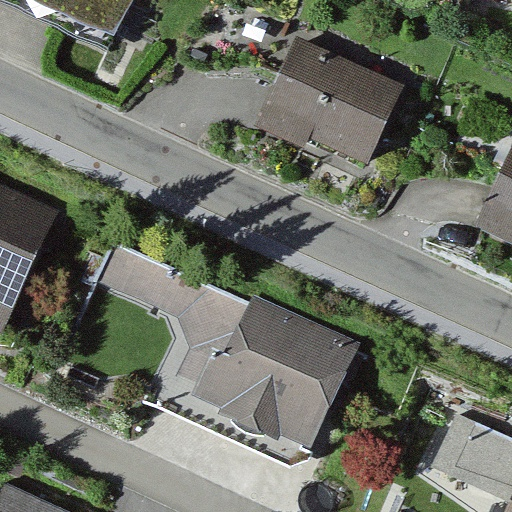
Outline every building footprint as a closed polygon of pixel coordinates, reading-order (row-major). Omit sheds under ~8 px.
[(0,0),(0,3),(108,52),(131,0),(0,0)] [(394,87),(279,37),(242,120),(357,171),(394,87)] [(511,150),(511,149),(462,234),(511,262),(511,150)] [(0,330),(53,204),(0,182),(0,330)] [(349,342),(114,236),(93,283),(181,322),(144,403),(291,469),(349,342)] [(511,511),(511,480),(498,511),(511,511)] [(46,511),(0,493),(0,511),(46,511)]
